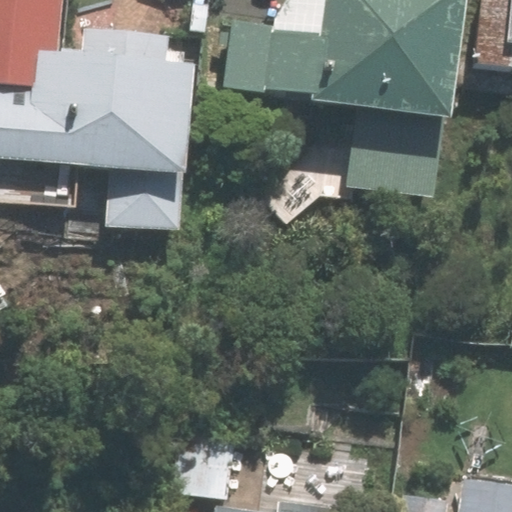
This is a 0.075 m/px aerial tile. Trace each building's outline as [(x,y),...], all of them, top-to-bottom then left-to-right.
[(45,60),(49,0),(0,0),(0,90),(26,92),(27,60),(45,60)] [(438,123),(445,125),(459,8),(467,10),(467,0),(317,0),(313,44),(267,40),(267,32),(223,26),(215,96),(349,110),(339,194),(428,205),(438,123)] [(506,73),(511,73),(511,0),(511,5),(479,1),(469,81),(504,85),(506,73)] [(156,70),(157,43),(72,37),(70,62),(45,60),(27,60),(26,92),(0,90),(0,167),(95,174),(94,234),(169,236),(170,179),(179,179),(185,72),(156,70)] [(166,493),(225,500),(232,439),(173,432),(166,493)] [(456,511),(511,511),(511,486),(461,481),(458,503),(456,511)] [(456,511),(458,503),(401,496),(399,511),(456,511)] [(336,511),(337,511),(280,502),(277,511),(261,511),(218,506),(216,511),(336,511)]
